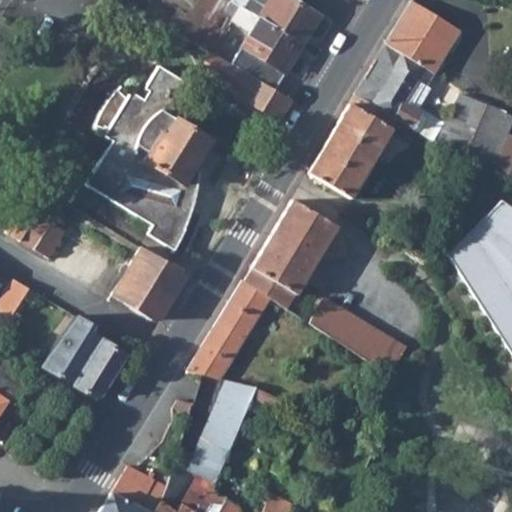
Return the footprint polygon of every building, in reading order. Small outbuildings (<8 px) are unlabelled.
[(232,0),(243,6),(303,42),(319,13),(297,0),(232,0)] [(410,0),(396,25),(442,53),(458,27),(413,0),(410,0)] [(231,62),(275,88),(303,42),(243,6),(234,20),(250,31),(231,62)] [(187,18),(173,10),(165,23),(211,50),(214,52),(227,30),(193,9),(187,18)] [(464,157),(483,165),(511,112),(463,90),(446,119),(417,104),(429,84),(425,81),(442,53),(396,25),(355,92),(396,117),(464,157)] [(201,69),(215,78),(281,117),(292,98),(275,88),(231,62),(214,52),(211,50),(200,68),(201,69)] [(209,136),(189,124),(173,115),(177,106),(181,107),(194,82),(158,60),(143,84),(148,87),(143,95),(129,87),(126,92),(117,86),(110,94),(103,102),(99,111),(95,121),(95,123),(105,128),(102,135),(110,140),(105,149),(111,153),(96,179),(116,190),(113,199),(150,220),(145,231),(175,249),(184,229),(192,208),(198,187),(199,187),(203,167),(195,162),(209,136)] [(201,69),(194,82),(181,107),(177,106),(173,115),(189,124),(215,78),(201,69)] [(369,163),(396,117),(355,92),(327,138),(369,163)] [(483,165),(490,168),(505,132),(506,131),(511,116),(511,112),(483,165)] [(511,176),(511,135),(505,132),(490,168),(511,176)] [(349,194),(369,163),(327,138),(308,169),(349,194)] [(449,194),(460,168),(446,162),(435,188),(449,194)] [(271,294),(285,303),(293,289),(296,290),(336,222),(292,195),(243,276),(271,294)] [(511,206),(501,199),(447,254),(459,271),(511,351),(511,206)] [(49,220),(20,203),(4,229),(32,246),(49,220)] [(424,255),(429,241),(392,219),(384,233),(424,255)] [(47,255),(63,229),(49,220),(32,246),(47,255)] [(141,243),(138,244),(138,247),(109,294),(152,321),(162,313),(187,271),(141,243)] [(0,293),(0,310),(8,315),(27,286),(11,276),(0,293)] [(204,371),(221,374),(271,294),(243,276),(187,367),(204,371)] [(407,342),(324,292),(307,318),(390,371),(407,342)] [(77,316),(46,365),(57,373),(72,382),(90,352),(81,346),(90,331),(87,329),(90,325),(77,316)] [(81,346),(90,352),(72,382),(91,395),(102,391),(126,354),(90,331),(81,346)] [(0,412),(8,401),(15,406),(38,373),(37,372),(37,368),(39,365),(38,358),(0,332),(0,412)] [(257,381),(226,375),(220,389),(249,401),(254,389),(257,381)] [(257,381),(254,389),(266,394),(270,385),(257,381)] [(192,471),(196,473),(215,481),(249,401),(220,389),(193,452),(200,455),(192,471)] [(190,412),(194,399),(179,392),(174,402),(190,412)] [(357,419),(316,403),(302,432),(314,437),(318,427),(350,440),(355,424),(357,419)] [(165,484),(146,511),(216,511),(225,497),(227,493),(222,490),(217,485),(215,481),(196,473),(188,489),(179,503),(174,510),(165,503),(184,476),(193,454),(178,447),(167,481),(165,484)] [(146,511),(165,484),(129,461),(97,511),(146,511)] [(288,511),(294,500),(272,490),(261,511),(288,511)] [(242,511),(244,510),(242,500),(227,493),(225,497),(216,511),(242,511)]
